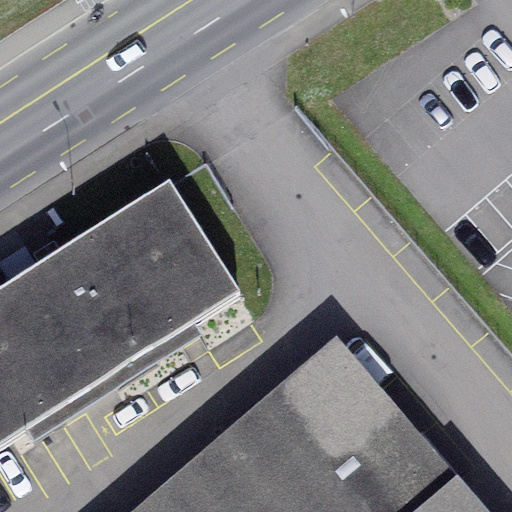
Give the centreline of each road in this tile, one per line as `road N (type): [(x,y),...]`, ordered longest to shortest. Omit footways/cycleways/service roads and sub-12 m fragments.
road 1 (unknown): [(32,511),(273,337),(305,293),(297,244),(183,38)]
road 2 (secondary): [(0,157),(244,0)]
